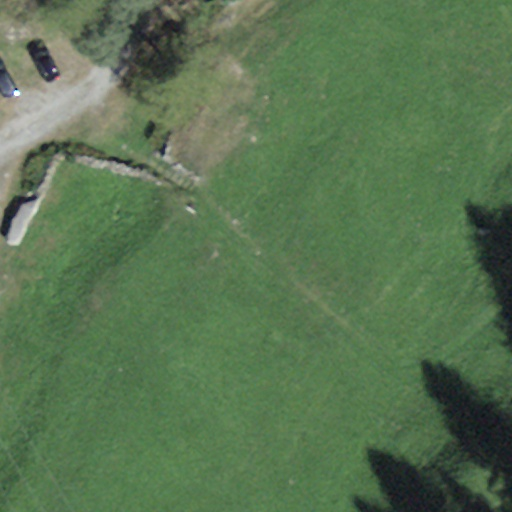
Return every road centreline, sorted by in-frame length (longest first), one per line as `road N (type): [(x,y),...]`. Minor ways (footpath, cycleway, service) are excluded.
road 1 (track): [(128,0),(95,74),(0,131)]
road 2 (track): [(15,125),(0,249)]
